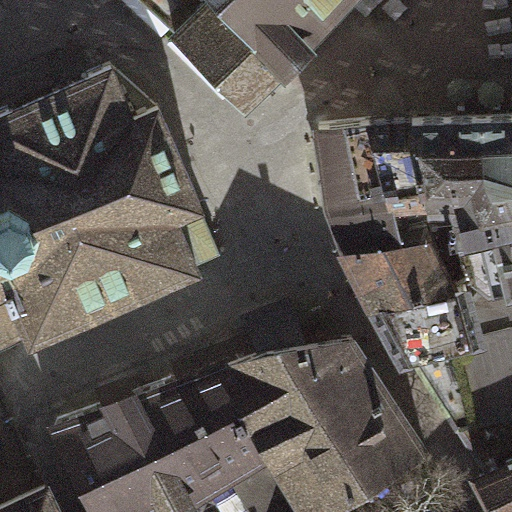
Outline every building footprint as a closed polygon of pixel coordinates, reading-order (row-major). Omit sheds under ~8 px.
[(335,0),(145,0),(171,26),(237,93),(247,94),(284,58),(285,52),(335,0)] [(0,93),(0,128),(13,156),(22,151),(57,226),(0,252),(0,270),(25,325),(25,336),(207,258),(185,206),(211,195),(164,86),(137,97),(114,45),(0,93)] [(511,108),(412,112),(430,197),(457,196),(476,274),(490,286),(511,281),(511,108)] [(430,197),(412,112),(370,114),(391,200),(430,197)] [(370,114),(319,119),(328,197),(345,241),(399,234),(391,200),(370,114)] [(0,337),(25,325),(0,270),(0,252),(57,226),(22,151),(13,156),(0,128),(0,337)] [(399,234),(345,241),(374,295),(453,279),(440,253),(430,228),(399,234)] [(480,335),(407,354),(475,462),(511,445),(511,281),(490,286),(476,274),(464,278),(480,335)] [(453,279),(374,295),(407,354),(480,335),(464,278),(453,279)] [(266,440),(308,511),(317,511),(334,501),(423,444),(351,334),(301,338),(286,297),(247,310),(254,329),(213,345),(216,360),(222,359),(269,437),(266,440)] [(256,511),(308,511),(266,440),(269,437),(222,359),(216,360),(51,416),(98,511),(148,511),(227,465),(256,511)] [(511,511),(511,459),(480,473),(500,511),(511,511)] [(256,511),(227,465),(148,511),(256,511)] [(57,511),(43,482),(0,502),(0,511),(57,511)] [(346,511),(345,509),(334,501),(317,511),(346,511)]
